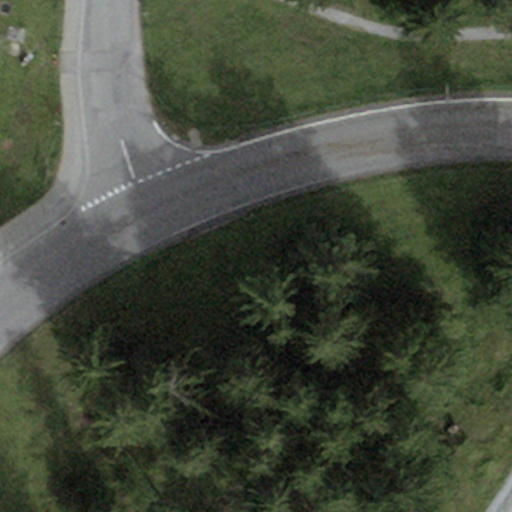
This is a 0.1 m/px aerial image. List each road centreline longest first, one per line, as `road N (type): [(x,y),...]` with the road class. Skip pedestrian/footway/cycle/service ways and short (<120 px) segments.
road 1 (tertiary): [(145,212),(296,163),(454,134),(511,133)]
road 2 (tertiary): [(145,212),(110,99),(112,0)]
road 3 (tertiary): [(0,307),(145,212)]
